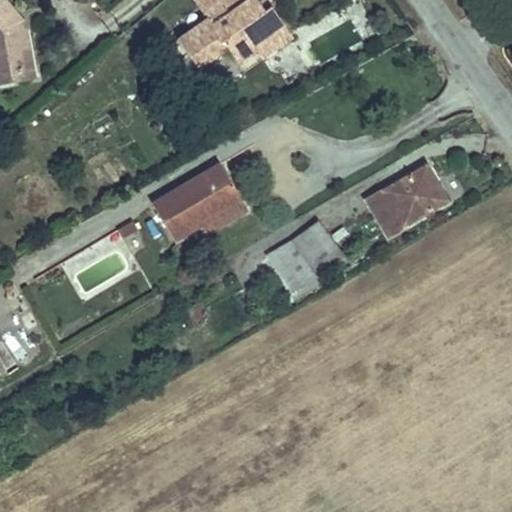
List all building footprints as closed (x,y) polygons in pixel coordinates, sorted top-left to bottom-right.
[(5,0),(0,0),(0,83),(39,77),(31,34),(20,36),(12,27),(21,18),(5,0)] [(261,0),(212,0),(197,12),(212,32),(185,52),(208,82),(234,62),(244,76),(265,60),(261,55),(288,35),(274,16),(267,22),(256,8),(263,3),(261,0)] [(274,16),(263,3),(256,8),(267,22),(274,16)] [(12,27),(20,36),(31,34),(33,32),(21,18),(12,27)] [(288,35),(261,55),(265,60),(270,68),(297,47),(288,35)] [(0,91),(41,84),(39,77),(0,83),(0,91)] [(389,237),(449,202),(427,164),(367,199),(389,237)] [(201,225),(242,201),(221,165),(152,205),(174,241),(201,225)] [(207,235),(248,211),(242,201),(201,225),(207,235)] [(123,240),(139,231),(133,221),(117,230),(123,240)] [(343,253),(319,222),(293,241),(270,254),(289,288),(316,272),(343,253)] [(297,302),(326,286),(316,272),(289,288),(297,302)] [(217,323),(210,310),(200,316),(207,329),(217,323)]
